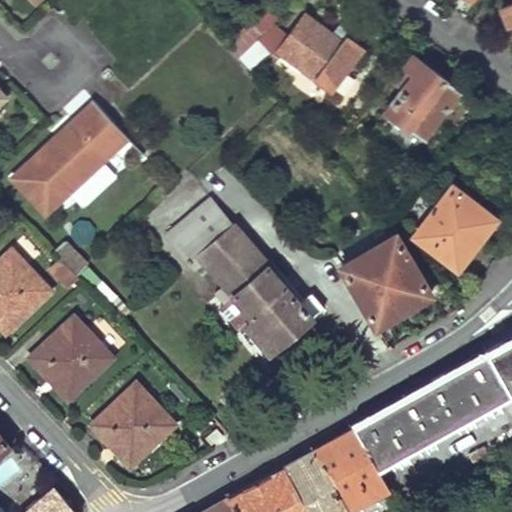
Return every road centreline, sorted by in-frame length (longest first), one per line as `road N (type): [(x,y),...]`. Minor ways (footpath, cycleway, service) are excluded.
road 1 (tertiary): [(511,305),(393,380),(146,511)]
road 2 (residential): [(0,385),(113,511)]
road 3 (residential): [(400,0),(511,79)]
